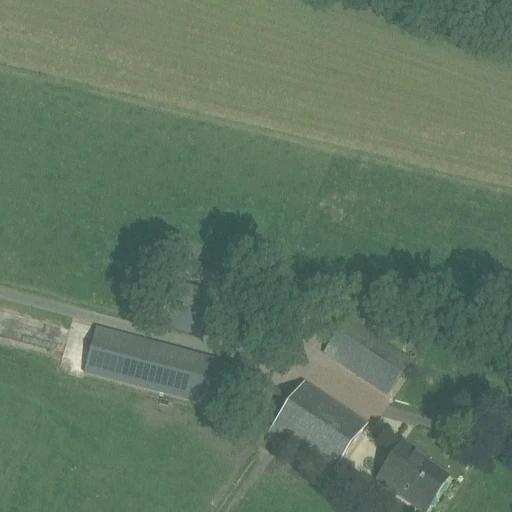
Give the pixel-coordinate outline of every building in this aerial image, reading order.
[(299,338),(316,311),(281,288),(263,315),(299,338)] [(349,319),(325,355),(387,396),(411,360),(349,319)] [(244,368),(96,330),(85,375),(233,413),(244,368)] [(305,383),(271,435),(333,476),(367,425),(305,383)] [(426,511),(428,511),(449,478),(416,457),(419,454),(403,444),(379,482),(426,511)]
